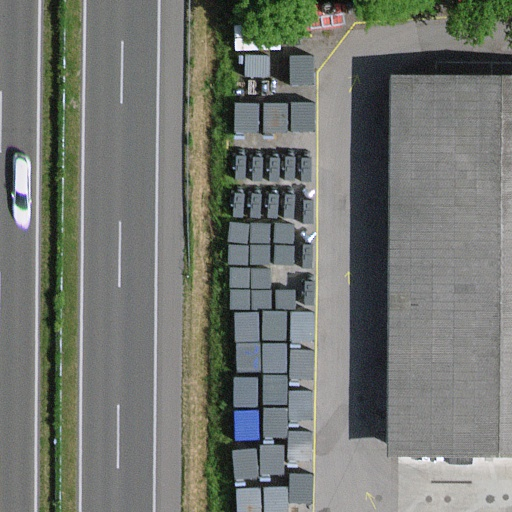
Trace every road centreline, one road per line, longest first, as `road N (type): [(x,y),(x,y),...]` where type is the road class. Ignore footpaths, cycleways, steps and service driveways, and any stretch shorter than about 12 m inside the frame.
road 1 (motorway): [(120,511),(121,0)]
road 2 (motorway): [(2,0),(0,313)]
